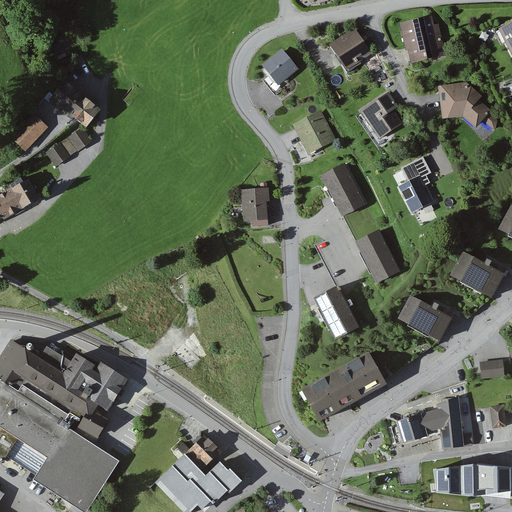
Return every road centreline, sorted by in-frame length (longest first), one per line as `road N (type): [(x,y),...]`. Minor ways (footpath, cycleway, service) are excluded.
road 1 (residential): [(336,454),(301,437),(282,398),(293,287),(288,172),(281,147),(240,88),(245,53),(290,25)]
road 2 (residential): [(336,454),(370,416),(511,306)]
road 3 (residential): [(144,380),(144,359),(121,340),(0,270)]
road 4 (residential): [(511,450),(334,471)]
road 5 (residential): [(273,470),(144,380)]
road 6 (residential): [(144,380),(80,345),(2,324)]
road 7 (residential): [(290,25),(428,0)]
